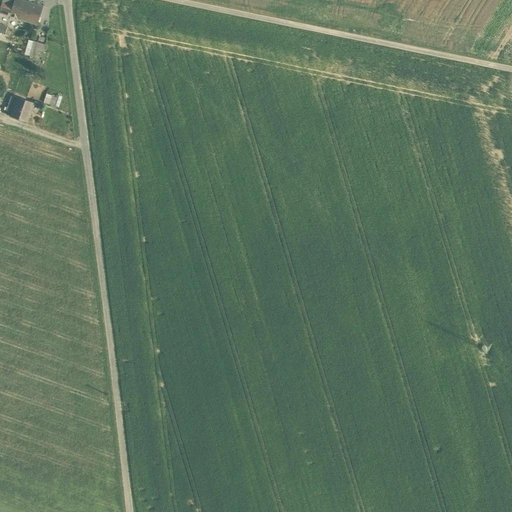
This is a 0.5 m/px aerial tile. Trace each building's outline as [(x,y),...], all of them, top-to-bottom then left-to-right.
[(43,6),(23,0),(14,0),(13,3),(3,0),(0,8),(0,12),(37,24),(43,6)] [(45,44),(36,42),(34,48),(43,51),(45,44)] [(46,67),(48,52),(38,50),(35,65),(46,67)] [(58,98),(50,95),(47,103),(55,106),(58,98)] [(35,103),(17,96),(15,102),(8,104),(7,110),(12,112),(10,116),(27,122),(30,114),(31,114),(35,103)]
